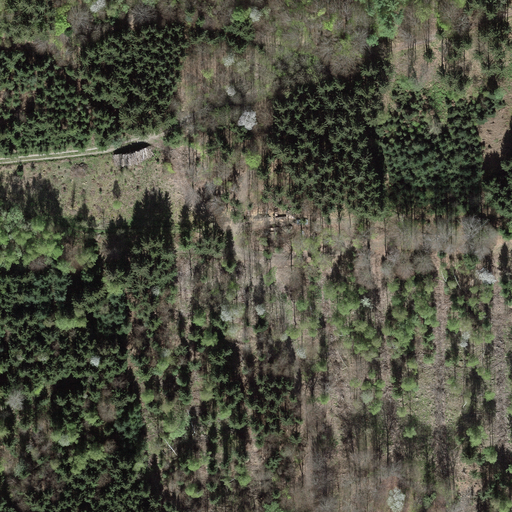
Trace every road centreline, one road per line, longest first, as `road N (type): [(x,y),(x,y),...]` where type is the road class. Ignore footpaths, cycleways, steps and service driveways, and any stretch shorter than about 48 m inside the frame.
road 1 (track): [(0,162),(108,147),(511,13)]
road 2 (track): [(0,264),(64,266),(139,249),(261,254),(391,241),(511,243)]
road 3 (track): [(0,199),(54,222),(369,223),(391,241)]
